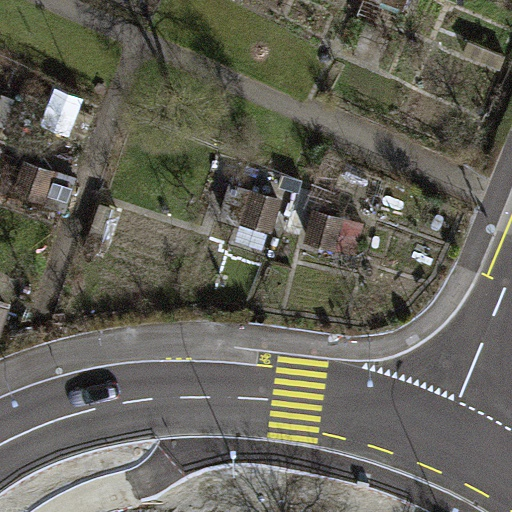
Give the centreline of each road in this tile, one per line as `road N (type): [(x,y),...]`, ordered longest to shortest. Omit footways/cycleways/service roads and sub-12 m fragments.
road 1 (tertiary): [(0,444),(70,415),(160,397),(218,396),(381,411),(445,439)]
road 2 (track): [(289,456),(192,451),(131,490),(65,511)]
road 3 (unclassified): [(445,439),(511,272)]
